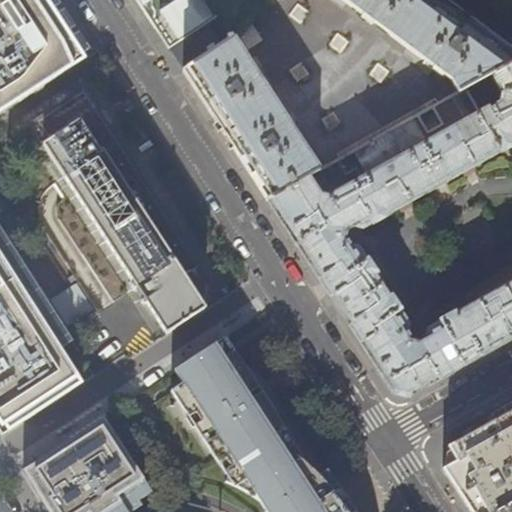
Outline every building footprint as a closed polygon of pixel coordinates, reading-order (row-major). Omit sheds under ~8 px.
[(0,0),(0,115),(86,59),(46,0),(0,0)] [(136,0),(149,20),(169,50),(217,20),(204,0),(136,0)] [(343,0),(363,15),(362,17),(372,25),(374,23),(434,68),(432,69),(442,77),(444,75),(451,81),(458,93),(466,89),(489,75),(511,62),(511,51),(475,24),(442,0),(343,0)] [(290,128),(262,84),(263,83),(256,72),(254,73),(233,40),(183,71),(196,91),(242,162),(267,201),(308,178),(318,172),(297,138),(298,137),(292,127),(290,128)] [(267,201),(288,233),(325,289),(373,362),(393,393),(408,397),(428,386),(478,358),(511,339),(511,62),(489,75),(499,93),(498,102),(490,107),(488,104),(477,109),(466,89),(458,93),(336,162),(345,177),(356,172),(361,181),(353,186),(348,186),(342,189),(341,193),(329,200),(320,199),(308,178),(267,201)] [(71,188),(167,335),(206,309),(185,278),(202,267),(85,87),(33,121),(47,143),(43,145),(71,188)] [(94,376),(0,233),(0,417),(9,433),(94,376)] [(52,298),(71,324),(92,309),(73,283),(52,298)] [(352,511),(326,470),(312,479),(297,458),(291,462),(258,410),(268,404),(233,352),(225,338),(173,372),(182,385),(171,393),(226,477),(224,482),(258,499),(266,511),(352,511)] [(511,511),(511,403),(503,409),(505,413),(490,422),(491,423),(484,428),(448,448),(456,463),(443,470),(452,483),(471,511),(511,511)] [(77,435),(23,471),(36,492),(47,511),(127,511),(126,510),(152,493),(112,432),(111,429),(83,445),(77,435)]
